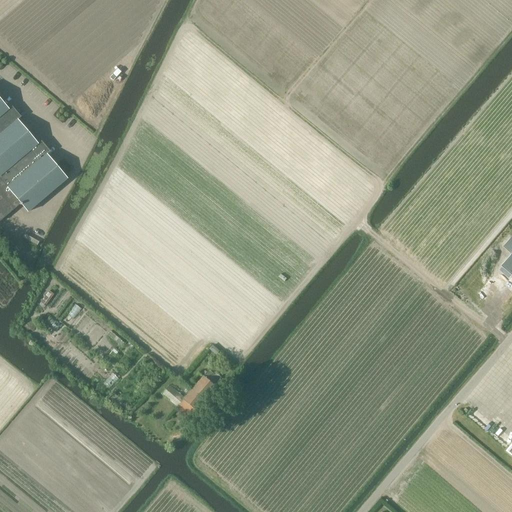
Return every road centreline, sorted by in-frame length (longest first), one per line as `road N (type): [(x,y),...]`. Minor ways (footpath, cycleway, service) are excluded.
road 1 (track): [(506,343),(358,220),(383,184),(191,26)]
road 2 (unclassified): [(362,511),(511,337)]
road 3 (track): [(239,358),(358,220)]
